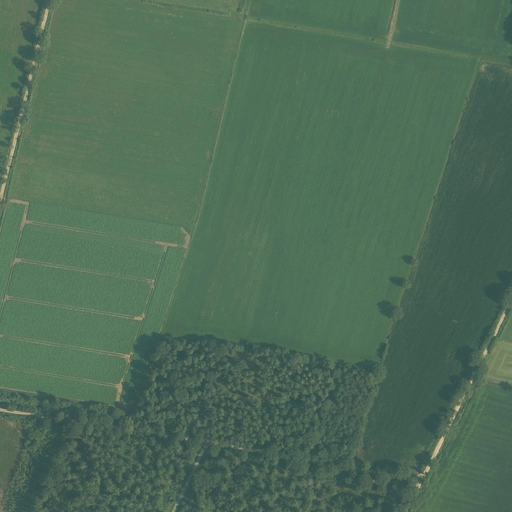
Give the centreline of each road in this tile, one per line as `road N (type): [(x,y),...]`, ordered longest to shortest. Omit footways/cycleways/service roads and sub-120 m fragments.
road 1 (track): [(421,480),(0,410)]
road 2 (track): [(49,0),(0,199)]
road 3 (track): [(421,480),(511,298)]
